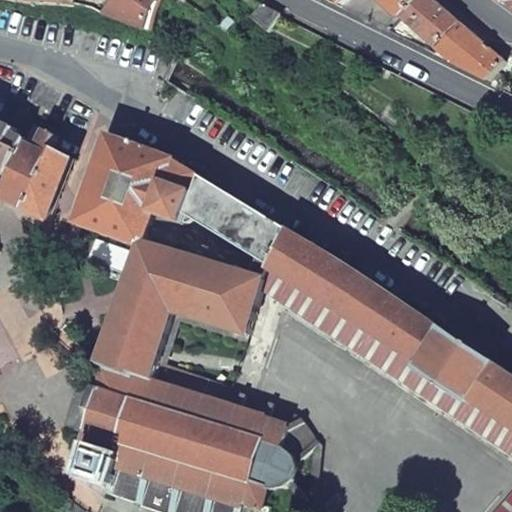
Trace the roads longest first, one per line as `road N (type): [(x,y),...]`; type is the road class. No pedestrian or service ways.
road 1 (residential): [(440,300),(163,124),(110,103)]
road 2 (residential): [(0,296),(15,327),(65,229),(110,103)]
road 3 (residential): [(288,0),(511,114)]
road 4 (residential): [(110,103),(36,55),(0,46)]
